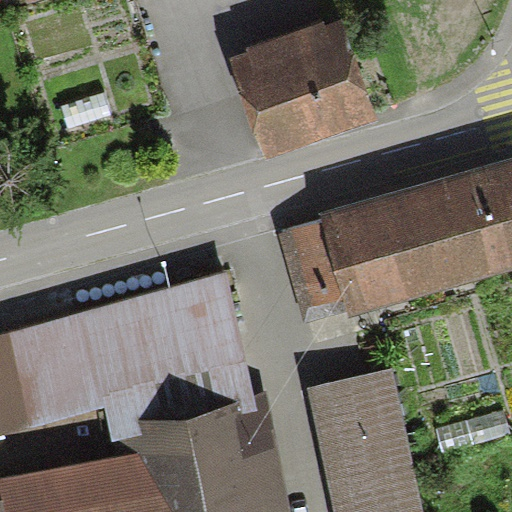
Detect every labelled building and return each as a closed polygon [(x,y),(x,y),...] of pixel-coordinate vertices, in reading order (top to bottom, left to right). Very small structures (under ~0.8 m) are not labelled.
[(353,118),(327,29),(234,57),(260,145),(353,118)] [(511,264),(511,171),(290,233),(314,320),(511,264)] [(211,282),(0,338),(0,347),(21,424),(97,403),(105,432),(242,395),(211,282)] [(409,511),(381,385),(306,402),(330,511),(409,511)] [(264,511),(249,425),(120,448),(125,474),(0,496),(0,511),(264,511)]
